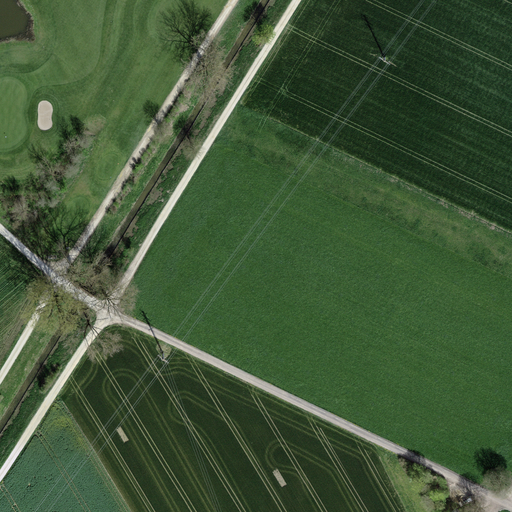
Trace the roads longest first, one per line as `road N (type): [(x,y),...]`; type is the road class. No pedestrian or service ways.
road 1 (track): [(299,0),(0,470)]
road 2 (track): [(57,278),(511,504)]
road 3 (track): [(232,0),(57,278)]
